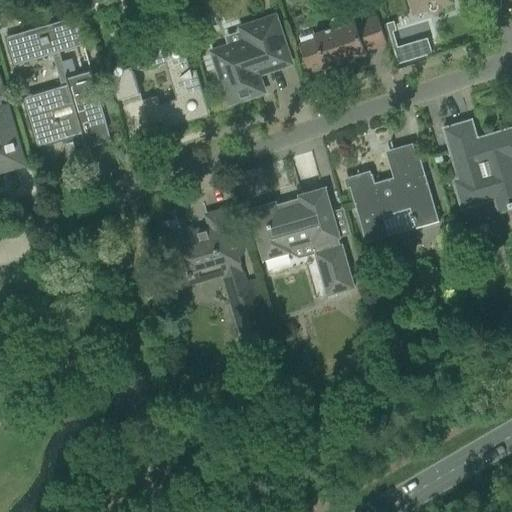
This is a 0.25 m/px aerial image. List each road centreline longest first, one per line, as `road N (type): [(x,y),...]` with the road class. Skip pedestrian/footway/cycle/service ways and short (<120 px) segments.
road 1 (residential): [(20,200),(509,51)]
road 2 (primary): [(511,441),(389,511)]
